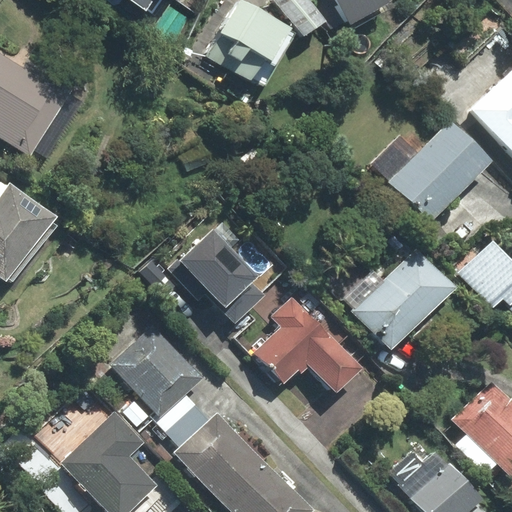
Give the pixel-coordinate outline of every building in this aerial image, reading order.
[(133,0),(152,13),(161,0),(174,0),(176,1),(176,0),(133,0)] [(309,0),(277,0),(276,1),(304,36),(325,20),(309,0)] [(387,0),(337,0),(351,23),(388,1),(387,0)] [(296,33),(240,1),(209,53),(266,86),(296,33)] [(447,53),(460,67),(498,33),(485,18),(447,53)] [(80,102),(69,95),(72,90),(47,74),(44,80),(0,52),(0,137),(30,156),(34,151),(45,158),(80,102)] [(511,73),(475,109),(511,146),(511,73)] [(432,221),(490,161),(449,123),(392,182),(432,221)] [(178,157),(185,175),(209,165),(202,147),(178,157)] [(8,188),(0,182),(0,276),(6,281),(9,277),(14,281),(57,226),(52,223),(56,217),(10,184),(8,188)] [(199,300),(205,293),(235,324),(265,296),(252,283),(260,275),(213,227),(169,269),(199,300)] [(494,308),(503,300),(511,309),(511,259),(493,240),(459,272),(494,308)] [(355,309),(353,311),(392,349),(454,287),(416,249),(384,280),(373,269),(344,298),(355,309)] [(361,368),(292,297),(271,317),(281,327),(255,353),(284,383),(298,370),(301,373),(310,364),(337,392),(361,368)] [(152,326),(111,365),(160,417),(184,394),(201,378),(152,326)] [(511,399),(492,380),(452,419),(467,434),(457,444),(487,474),(498,463),(511,477),(511,399)] [(210,420),(184,394),(160,417),(155,421),(181,448),(210,420)] [(115,412),(63,463),(110,511),(127,511),(156,485),(128,456),(143,442),(115,412)] [(176,452),(222,500),(264,460),(218,413),(210,420),(181,448),(176,452)] [(412,450),(388,473),(425,511),(465,511),(476,502),(481,497),(449,464),(447,466),(433,452),(423,462),(412,450)] [(264,460),(222,500),(233,511),(308,511),(312,509),(264,460)] [(485,511),(476,502),(465,511),(485,511)]
